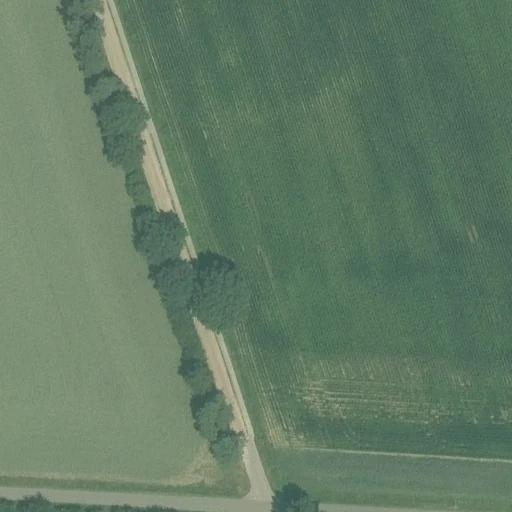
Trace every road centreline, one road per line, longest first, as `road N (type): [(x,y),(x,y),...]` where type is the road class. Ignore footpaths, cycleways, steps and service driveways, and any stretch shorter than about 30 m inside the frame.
road 1 (track): [(100,0),(268,509)]
road 2 (unclassified): [(268,509),(0,492)]
